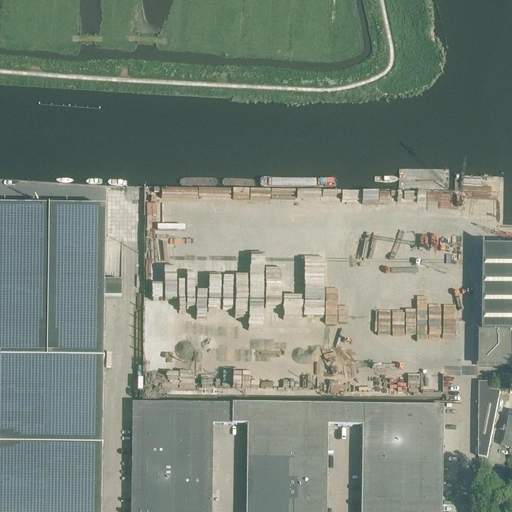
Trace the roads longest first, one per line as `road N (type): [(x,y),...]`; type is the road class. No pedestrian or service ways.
road 1 (unknown): [(373,355),(208,356)]
road 2 (unknown): [(374,221),(373,355)]
